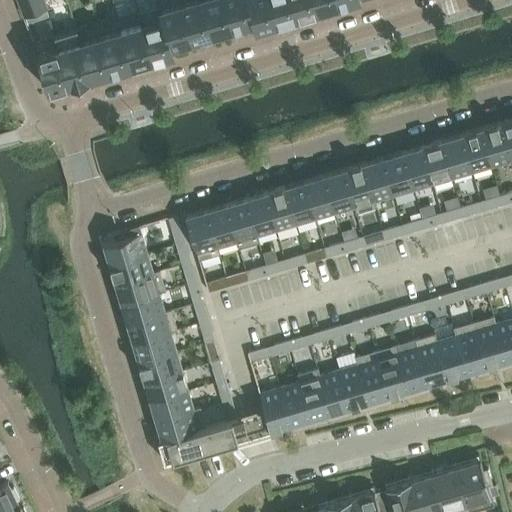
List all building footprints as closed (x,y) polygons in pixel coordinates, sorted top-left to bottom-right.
[(48,7),(45,0),(18,0),(25,16),(48,7)] [(157,0),(159,3),(139,9),(153,59),(174,53),(158,0),(157,0)] [(180,0),(158,0),(174,53),(175,53),(173,45),(192,39),(180,0)] [(203,0),(180,0),(192,39),(213,33),(203,0)] [(225,0),(203,0),(213,33),(234,27),(225,0)] [(248,0),(225,0),(234,27),(254,21),(256,29),(257,29),(248,0)] [(248,0),(257,29),(278,22),(270,0),(248,0)] [(293,0),(270,0),(278,22),(298,16),(293,0)] [(315,0),(293,0),(298,16),(319,10),(315,0)] [(338,0),(315,0),(319,10),(340,4),(338,0)] [(139,9),(118,16),(133,65),(153,59),(139,9)] [(118,16),(97,22),(112,72),(133,65),(118,16)] [(97,22),(76,28),(91,78),(112,72),(97,22)] [(76,28),(56,34),(71,84),(91,78),(76,28)] [(71,84),(56,34),(34,40),(49,90),(71,84)] [(511,117),(500,121),(511,161),(511,117)] [(511,161),(500,121),(481,127),(492,165),(511,159),(511,163),(511,161)] [(492,165),(481,127),(461,133),(472,171),(492,165)] [(472,171),(461,133),(441,139),(453,176),(472,171)] [(453,176),(441,139),(422,144),(433,182),(453,176)] [(433,182),(422,144),(402,150),(413,188),(433,182)] [(413,188),(402,150),(383,156),(394,194),(413,188)] [(394,194),(383,156),(363,162),(376,206),(377,206),(375,199),(394,194)] [(376,206),(363,162),(344,168),(357,212),(376,206)] [(357,212),(344,168),(324,173),(335,211),(354,205),(356,212),(357,212)] [(324,173),(304,179),(316,217),(335,211),(324,173)] [(316,217),(304,179),(285,185),(296,223),(316,217)] [(285,185),(265,191),(276,228),(296,223),(285,185)] [(511,200),(511,190),(500,194),(503,203),(511,200)] [(265,191),(246,197),(259,241),(260,241),(258,234),(276,228),(265,191)] [(503,203),(500,194),(486,199),(489,207),(503,203)] [(246,197),(226,202),(239,247),(259,241),(246,197)] [(478,210),(476,201),(461,206),(464,214),(478,210)] [(239,247),(226,202),(206,208),(220,253),(221,252),(219,246),(237,240),(239,247)] [(464,214),(461,206),(447,210),(450,219),(464,214)] [(220,253),(206,208),(186,214),(200,259),(220,253)] [(439,222),(437,213),(422,217),(425,226),(439,222)] [(425,226),(422,217),(408,222),(410,230),(425,226)] [(148,252),(139,225),(122,230),(124,237),(104,243),(110,263),(148,252)] [(400,233),(398,225),(383,229),(386,238),(400,233)] [(186,241),(181,226),(173,229),(177,243),(186,241)] [(386,238),(383,229),(369,233),(371,242),(386,238)] [(361,245),(358,236),(344,241),(346,249),(361,245)] [(190,255),(186,241),(177,243),(181,257),(190,255)] [(344,241),(343,241),(330,245),(332,253),(346,249),(344,241)] [(322,257),(319,248),(305,252),(307,261),(322,257)] [(153,271),(148,252),(110,263),(116,283),(160,269),(153,271)] [(307,261),(305,252),(290,256),(293,265),(307,261)] [(283,268),(280,259),(266,264),(268,272),(283,268)] [(268,272),(266,264),(251,268),(254,277),(268,272)] [(197,280),(193,265),(184,268),(189,282),(197,280)] [(166,289),(160,269),(116,283),(121,302),(166,289)] [(244,280),(241,271),(227,275),(229,284),(244,280)] [(229,284),(227,275),(212,280),(215,288),(229,284)] [(501,286),(498,277),(484,282),(486,290),(501,286)] [(202,294),(197,280),(189,282),(193,297),(202,294)] [(486,290),(484,282),(469,286),(472,295),(486,290)] [(121,302),(127,322),(172,309),(172,308),(166,290),(166,289),(121,302)] [(462,298),(459,289),(445,293),(447,302),(462,298)] [(447,302),(445,293),(430,297),(433,306),(447,302)] [(422,309),(420,301),(406,305),(408,313),(422,309)] [(209,319),(205,304),(196,307),(200,321),(209,319)] [(408,313),(406,305),(391,309),(394,318),(408,313)] [(178,328),(172,309),(127,322),(133,341),(178,328)] [(383,321),(381,312),(366,316),(369,325),(383,321)] [(507,359),(494,314),(474,320),(487,365),(507,359)] [(511,316),(496,321),(494,314),(507,359),(511,357),(511,316)] [(369,325),(366,316),(352,321),(355,329),(369,325)] [(213,333),(209,319),(200,321),(204,336),(213,333)] [(487,365),(474,320),(454,326),(468,371),(487,365)] [(344,332),(342,324),(327,328),(330,337),(344,332)] [(437,338),(435,332),(448,376),(468,371),(454,326),(456,333),(437,338)] [(178,329),(178,328),(133,341),(139,361),(177,350),(171,331),(178,329)] [(330,337),(327,328),(313,332),(315,341),(330,337)] [(448,376),(435,332),(415,338),(428,382),(448,376)] [(305,344),(303,335),(288,340),(291,348),(305,344)] [(428,382),(415,338),(396,343),(409,388),(428,382)] [(291,348),(288,340),(274,344),(276,352),(291,348)] [(409,388),(396,343),(376,349),(389,394),(409,388)] [(220,358),(216,344),(207,346),(211,361),(220,358)] [(266,355),(264,347),(248,351),(251,360),(266,355)] [(389,394),(376,349),(356,355),(370,400),(389,394)] [(182,369),(177,350),(139,361),(145,381),(182,369)] [(356,355),(358,362),(339,368),(350,405),(370,400),(356,355)] [(224,372),(220,358),(211,361),(216,375),(224,372)] [(320,373),(318,366),(317,367),(331,411),(350,405),(339,368),(320,373)] [(331,411),(317,367),(298,372),(311,417),(331,411)] [(188,389),(182,369),(145,381),(151,400),(188,389)] [(297,373),(299,379),(280,385),(291,423),(311,417),(298,372),(297,373)] [(232,397),(227,383),(219,385),(223,400),(232,397)] [(291,423),(280,385),(260,391),(271,429),(291,423)] [(194,408),(188,389),(151,400),(156,420),(201,406),(194,408)] [(236,412),(232,397),(223,400),(227,414),(236,412)] [(206,425),(201,406),(156,420),(162,438),(159,439),(159,440),(200,428),(207,426),(206,425)] [(207,426),(200,428),(206,448),(219,444),(218,442),(225,440),(226,442),(244,437),(238,416),(206,425),(207,426)] [(206,448),(200,428),(159,440),(165,460),(186,454),(185,452),(193,450),(193,452),(206,448)] [(481,458),(457,465),(470,511),(495,504),(492,495),(499,493),(497,483),(493,483),(488,467),(484,468),(481,458)] [(468,511),(470,511),(457,465),(434,472),(445,511),(468,511)] [(445,511),(434,472),(411,479),(420,511),(445,511)] [(420,511),(411,479),(387,486),(394,511),(420,511)] [(11,489),(8,481),(0,485),(0,510),(18,502),(16,499),(18,498),(13,488),(11,489)] [(381,511),(375,489),(351,496),(355,511),(381,511)] [(355,511),(351,496),(328,503),(330,511),(355,511)] [(21,509),(18,502),(0,510),(0,511),(25,511),(23,508),(21,509)] [(330,511),(328,503),(305,510),(305,511),(330,511)]
